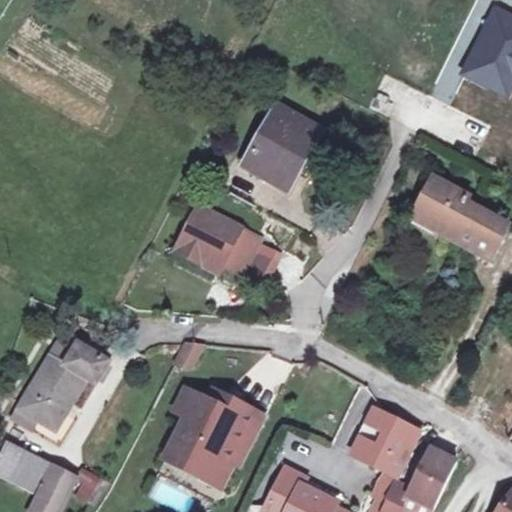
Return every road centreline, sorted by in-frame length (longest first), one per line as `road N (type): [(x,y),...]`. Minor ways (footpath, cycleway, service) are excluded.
road 1 (residential): [(130,325),(301,338),(511,474)]
road 2 (track): [(0,276),(130,325)]
